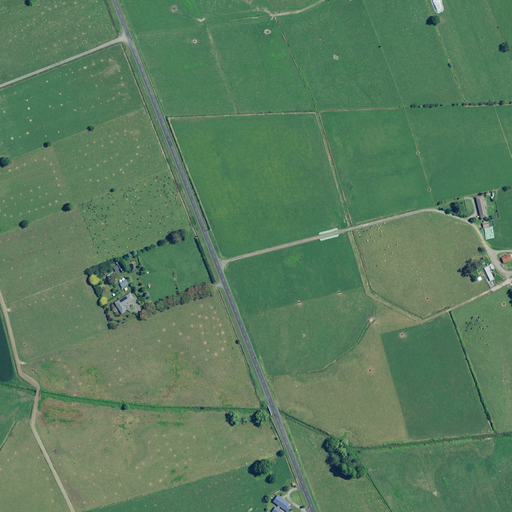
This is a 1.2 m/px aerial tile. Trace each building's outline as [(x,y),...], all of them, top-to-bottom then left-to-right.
[(484,203),(483,196),(476,197),(481,218),(488,217),(486,209),(487,209),(485,203),(484,203)] [(511,259),(511,258),(510,254),(501,258),(504,263),(511,259)] [(494,269),(492,264),(484,268),(490,281),(494,279),(490,271),(494,269)] [(129,284),(126,280),(120,284),(122,288),(129,284)] [(134,299),(130,293),(115,303),(122,314),(125,312),(125,311),(127,310),(126,308),(128,306),(127,304),(134,299)] [(272,511),(282,511),(279,509),(280,507),(287,511),(291,507),(288,506),(290,504),(278,495),(273,502),(278,505),(277,508),(275,507),(272,511)]
